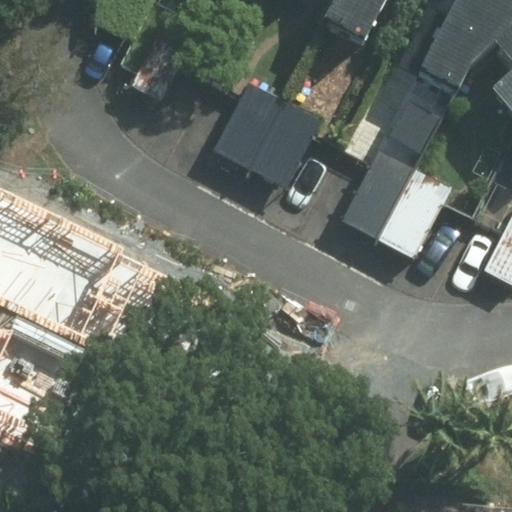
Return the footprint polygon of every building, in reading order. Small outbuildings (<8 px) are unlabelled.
[(323,29),(362,49),(387,0),(301,0),(302,0),(337,0),(338,0),(323,29)] [(511,0),(453,0),(413,80),(455,102),(470,73),(493,55),(511,78),(485,100),(511,133),(511,0)] [(155,44),(127,95),(155,111),(184,60),(155,44)] [(214,158),(288,197),(323,129),(249,91),(214,158)] [(373,157),(338,229),(412,265),(447,193),(373,157)] [(0,307),(18,316),(89,349),(97,332),(209,383),(245,304),(0,191),(0,307)] [(511,227),(485,276),(511,290),(511,227)] [(10,332),(0,327),(0,439),(14,446),(89,481),(140,372),(89,349),(18,316),(10,332)] [(0,477),(14,446),(0,439),(0,477)]
